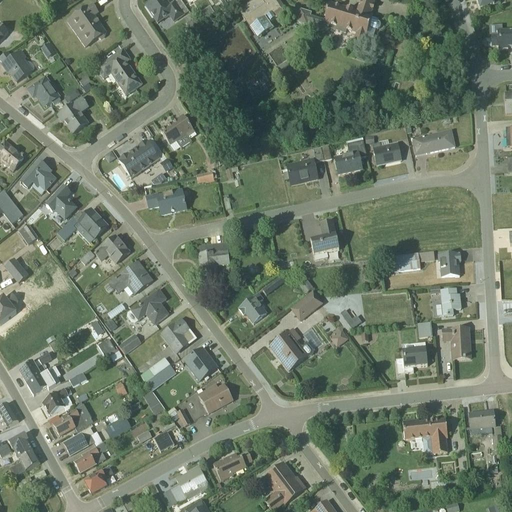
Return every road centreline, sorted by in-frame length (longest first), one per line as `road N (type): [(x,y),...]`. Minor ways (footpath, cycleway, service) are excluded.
road 1 (residential): [(482,179),(422,183),(147,241)]
road 2 (residential): [(75,168),(169,91),(124,0)]
road 3 (residential): [(272,417),(147,241)]
road 4 (residential): [(83,511),(272,417)]
road 5 (residential): [(496,388),(482,179)]
road 6 (residential): [(291,413),(496,388)]
road 7 (residential): [(77,511),(0,371)]
